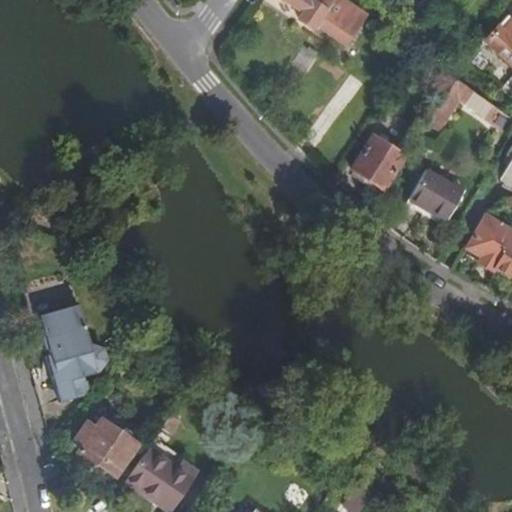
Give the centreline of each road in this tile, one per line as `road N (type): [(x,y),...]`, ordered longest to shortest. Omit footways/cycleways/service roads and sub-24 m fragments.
road 1 (residential): [(183,52),(316,198),(414,276),(511,331)]
road 2 (residential): [(0,377),(36,511)]
